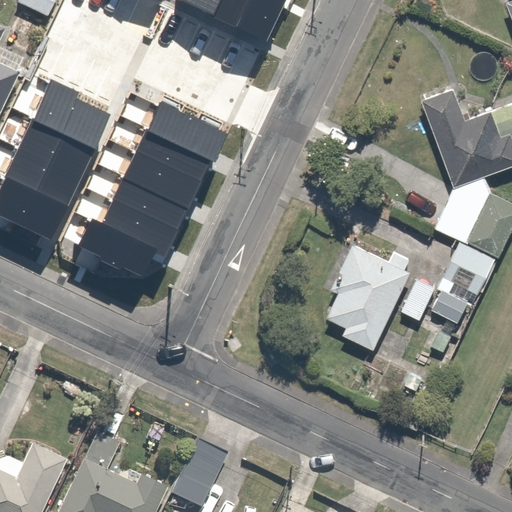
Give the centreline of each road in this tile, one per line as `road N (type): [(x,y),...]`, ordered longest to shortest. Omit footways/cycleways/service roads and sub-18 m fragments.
road 1 (residential): [(175,365),(348,0)]
road 2 (residential): [(175,365),(482,511)]
road 3 (residential): [(0,282),(175,365)]
